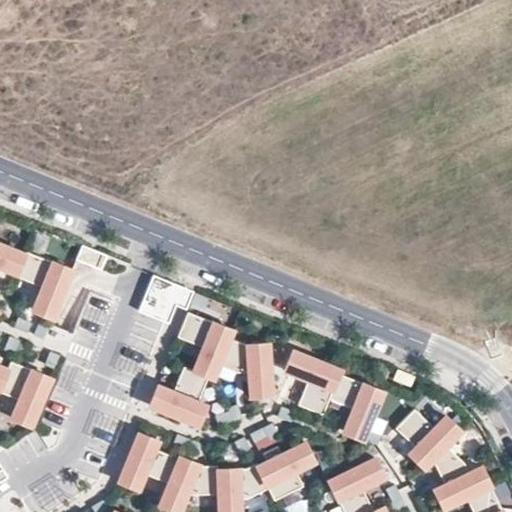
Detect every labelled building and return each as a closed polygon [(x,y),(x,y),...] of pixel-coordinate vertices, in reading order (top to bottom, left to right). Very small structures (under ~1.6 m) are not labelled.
[(25,254),(0,243),(0,266),(17,273),(25,254)] [(101,269),(106,255),(81,245),(76,258),(101,269)] [(72,269),(26,250),(25,256),(17,273),(16,276),(42,286),(33,309),(52,317),(72,269)] [(195,291),(154,275),(140,311),(169,323),(176,305),(188,309),(195,291)] [(87,292),(78,329),(102,335),(111,297),(87,292)] [(233,329),(188,309),(177,336),(203,347),(193,370),(208,376),(213,377),(218,365),(230,336),(233,329)] [(271,394),(268,341),(246,343),(230,336),(218,365),(236,372),(249,371),(250,395),(271,394)] [(338,371),(340,368),(292,349),(285,369),(307,378),(297,404),(322,414),(328,398),(338,371)] [(198,402),(208,376),(193,370),(183,365),(173,391),(158,385),(150,404),(197,423),(205,405),(198,402)] [(63,379),(33,366),(11,417),(40,430),(63,379)] [(381,390),(338,371),(328,398),(353,407),(343,431),(362,438),(381,390)] [(433,427),(414,408),(395,427),(415,446),(409,452),(424,466),(432,458),(446,444),(460,429),(445,415),(433,427)] [(248,429),(255,443),(277,433),(270,419),(248,429)] [(178,459),(155,449),(157,442),(138,434),(118,480),(138,488),(145,472),(168,482),(178,459)] [(303,485),(295,470),(314,460),(305,442),(281,453),(277,445),(262,452),(265,457),(255,462),(268,487),(274,500),(303,485)] [(469,472),(464,461),(446,444),(432,458),(444,484),(434,489),(443,507),(466,496),(490,484),(481,466),(469,472)] [(218,493),(217,464),(202,464),(179,455),(178,459),(168,482),(160,504),(179,511),(187,492),(192,494),(218,493)] [(361,487),(384,476),(375,457),(328,480),(344,511),(369,511),(373,511),(361,487)] [(268,487),(255,462),(243,468),(238,468),(238,463),(217,464),(218,493),(219,511),(240,511),(239,499),(244,499),(268,487)] [(503,511),(490,484),(466,496),(473,511),(503,511)]
